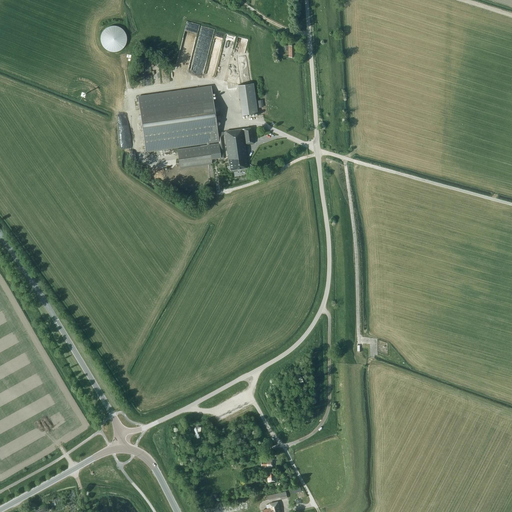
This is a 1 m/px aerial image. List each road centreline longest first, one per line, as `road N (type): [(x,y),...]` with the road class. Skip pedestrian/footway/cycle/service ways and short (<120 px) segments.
road 1 (unclassified): [(119,431),(144,427),(258,369),(295,344),(321,310),(329,263),(306,0)]
road 2 (track): [(193,511),(183,477),(237,454),(294,443),(324,419),(329,316),(321,310)]
road 3 (secondary): [(119,431),(0,234)]
road 4 (primary): [(0,509),(119,448)]
